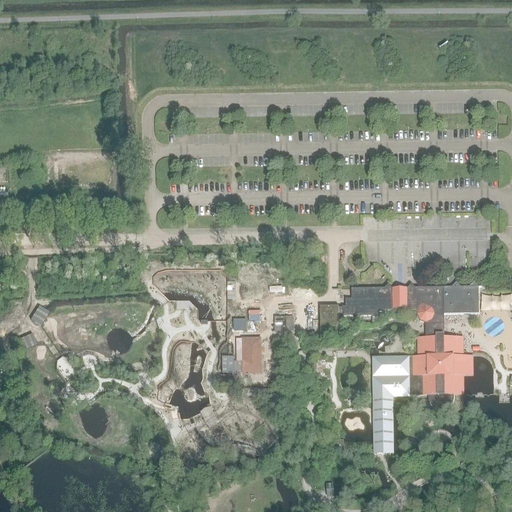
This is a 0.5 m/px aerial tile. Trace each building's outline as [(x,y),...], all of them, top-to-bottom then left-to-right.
[(338,308),(321,308),(321,335),(339,334),(339,316),(343,315),(343,318),(372,317),(380,317),(386,317),(386,312),(392,312),(392,310),(396,310),(407,310),(408,310),(408,312),(410,312),(416,312),(416,311),(417,312),(416,315),(419,321),(419,322),(426,325),(426,339),(416,339),(417,358),(409,358),(391,358),(385,358),(373,358),(373,361),(373,364),(374,423),(374,449),(374,455),(393,455),(393,432),(393,397),(419,397),(428,396),(428,397),(428,398),(428,399),(428,400),(429,401),(429,402),(429,403),(429,404),(430,404),(430,405),(431,406),(431,407),(432,407),(432,408),(433,408),(433,409),(434,409),(435,410),(436,410),(437,411),(438,411),(439,411),(440,411),(441,411),(442,411),(443,411),(444,411),(445,411),(446,411),(446,410),(447,410),(448,410),(448,409),(449,409),(450,408),(451,408),(451,407),(452,406),(452,405),(453,405),(453,404),(453,403),(454,403),(454,402),(454,401),(454,400),(454,399),(454,398),(454,397),(454,396),(463,396),(464,396),(463,377),(473,377),(472,357),(463,357),(463,338),(444,339),(444,337),(444,316),(479,315),(479,289),(487,289),(488,289),(488,288),(478,288),(474,285),(471,288),(460,288),(457,285),(456,285),(453,288),(452,288),(415,289),(415,288),(411,285),(408,289),(400,289),(392,289),(391,288),(388,286),(385,289),(352,290),(352,300),(346,300),(346,302),(346,308),(343,308),(343,309),(339,309),(339,308),(338,308)] [(39,307),(30,321),(40,327),(49,314),(47,312),(39,307)] [(274,318),(274,332),(287,332),(287,318),(274,318)] [(246,320),(234,321),(234,331),(246,331),(246,320)] [(37,346),(32,335),(30,336),(17,341),(22,352),(37,346)] [(261,340),(243,340),(243,361),(243,372),(243,375),(262,375),(261,340)] [(234,361),(234,356),(228,356),(222,356),(222,372),(234,372),(234,361)] [(243,372),(243,361),(237,361),(234,361),(234,372),(243,372)] [(327,374),(327,362),(313,361),(313,374),(327,374)] [(203,413),(201,414),(204,420),(204,421),(205,423),(206,424),(207,427),(217,422),(215,418),(215,417),(214,415),(213,413),(212,412),(213,411),(210,405),(201,409),(203,413)] [(337,441),(337,450),(345,449),(344,441),(344,440),(337,441)] [(226,467),(226,462),(210,464),(201,465),(202,468),(203,476),(208,476),(212,476),(216,475),(227,474),(226,467)] [(205,511),(210,510),(206,503),(200,506),(201,507),(202,510),(203,511),(205,511)]
